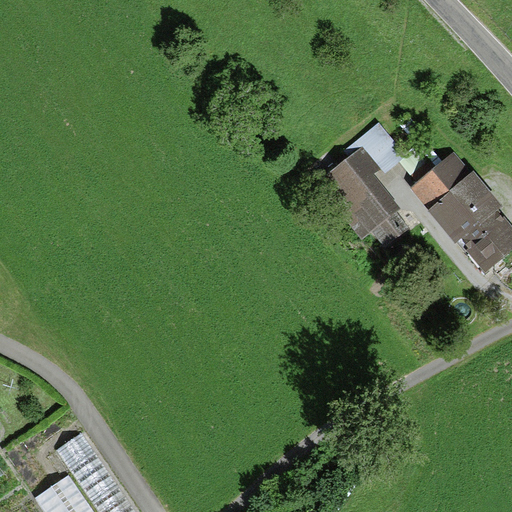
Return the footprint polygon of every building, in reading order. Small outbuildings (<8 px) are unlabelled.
[(383,125),(363,139),(386,171),(406,158),(383,125)] [(450,154),(416,182),(488,270),(511,250),(511,238),(500,223),(504,220),(450,154)] [(409,227),(355,157),(323,181),(367,238),(378,229),(389,243),(409,227)] [(131,511),(78,434),(55,450),(98,511),(131,511)] [(89,511),(66,478),(36,499),(44,511),(89,511)]
